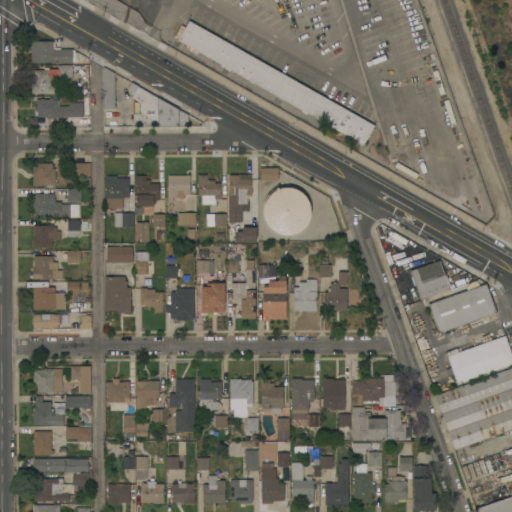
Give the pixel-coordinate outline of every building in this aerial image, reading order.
[(374,125),(363,145),(178,40),(189,21),(374,125)] [(31,63),(31,41),(54,41),(54,47),(60,47),(60,49),(73,49),(73,50),(74,50),(74,53),(77,53),(77,62),(72,62),(72,63),(31,63)] [(58,79),(58,65),(72,65),(72,79),(58,79)] [(102,109),(102,66),(114,73),(114,105),(116,105),(116,109),(102,109)] [(54,85),(54,93),(31,94),(31,83),(34,83),(34,70),(50,70),(50,76),(51,76),(51,82),(50,82),(50,85),(54,85)] [(188,126),(133,127),(133,114),(140,114),(139,103),(131,98),(134,93),(127,89),(131,82),(138,86),(138,87),(188,115),(188,126)] [(50,117),(50,119),(47,119),(47,117),(37,117),(37,116),(36,115),(36,112),(37,112),(37,111),(34,111),(34,106),(37,106),(37,99),(49,99),(49,98),(52,97),(52,99),(58,99),(58,106),(69,106),(69,103),(83,103),(83,117),(50,117)] [(55,185),(32,185),(32,163),(51,163),(51,165),(53,165),(53,167),(51,167),(51,168),(55,168),(55,185)] [(90,175),(73,175),(73,163),(90,163),(90,175)] [(278,167),(278,181),(260,181),(260,167),(278,167)] [(187,175),(187,173),(190,173),(190,176),(189,176),(190,194),(184,194),(184,200),(176,200),(176,198),(167,198),(167,189),(167,175),(187,175)] [(228,195),(229,195),(229,175),(237,175),(237,174),(251,174),(251,195),(247,195),(247,204),(241,204),(241,222),(228,222),(228,195)] [(159,200),(153,200),(153,206),(147,206),(147,208),(141,208),(141,206),(136,206),(136,176),(145,175),(145,180),(150,180),(150,184),(159,184),(159,200)] [(201,204),(201,196),(198,196),(198,185),(197,185),(197,175),(207,175),(207,179),(208,179),(208,180),(214,180),(214,183),(220,183),(220,194),(221,194),(221,200),(215,200),(215,204),(201,204)] [(106,208),(106,198),(105,198),(105,176),(117,176),(117,178),(128,178),(128,197),(123,197),(123,199),(122,199),(122,208),(106,208)] [(306,226),(303,229),(299,231),(296,233),(292,234),(288,235),(283,235),(279,234),(276,232),(272,230),(269,227),(267,224),(265,220),(264,216),(263,212),(263,208),(264,204),(266,200),(268,196),(271,193),(274,191),(278,189),(282,188),(286,187),(290,188),(294,189),(298,190),(302,193),(305,195),(307,199),(309,202),(310,206),(311,211),(310,215),(309,219),(308,222),(306,226)] [(81,189),(81,202),(67,202),(67,200),(66,200),(66,190),(67,190),(67,189),(81,189)] [(70,217),(32,217),(32,195),(35,195),(35,193),(54,193),(54,199),(55,199),(55,202),(61,202),(61,204),(70,204),(70,217)] [(134,227),(114,227),(114,213),(134,213),(134,227)] [(195,225),(194,225),(194,229),(188,229),(188,225),(183,225),(183,224),(177,224),(177,213),(195,213),(195,225)] [(226,226),(206,226),(206,213),(226,213),(226,226)] [(152,214),(164,214),(164,226),(152,226),(152,214)] [(80,219),(80,237),(67,237),(67,219),(80,219)] [(136,222),(148,222),(149,241),(140,241),(140,240),(136,240),(136,222)] [(60,240),(54,240),(54,239),(52,239),(52,248),(47,248),(47,247),(38,247),(38,248),(32,248),(32,237),(33,237),(33,225),(47,226),(47,225),(53,225),(53,227),(56,227),(56,231),(60,231),(60,240)] [(256,227),(256,242),(236,242),(236,232),(242,232),(242,227),(256,227)] [(106,262),(106,246),(132,246),(132,262),(106,262)] [(80,250),(80,263),(67,263),(67,250),(80,250)] [(148,252),(148,261),(153,261),(153,274),(145,274),(145,276),(136,275),(136,274),(134,274),(134,252),(148,252)] [(62,279),(32,279),(32,268),(33,268),(33,256),(53,256),(53,263),(55,263),(55,270),(62,270),(62,279)] [(300,276),(289,276),(289,264),(290,264),(290,256),(299,256),(299,264),(300,264),(300,276)] [(208,273),(196,273),(196,260),(208,260),(208,273)] [(238,260),(238,273),(227,273),(227,260),(238,260)] [(439,260),(450,289),(420,300),(410,271),(439,260)] [(276,264),(276,277),(257,277),(257,265),(276,264)] [(294,310),(294,297),(293,297),(293,291),(294,291),(294,287),(298,287),(298,282),(305,282),(305,279),(316,279),(316,277),(319,277),(319,264),(331,264),(331,277),(329,277),(329,279),(319,279),(319,280),(316,280),(316,311),(305,311),(305,310),(294,310)] [(165,265),(177,265),(177,278),(166,278),(165,265)] [(254,268),(254,311),(246,312),(246,307),(242,307),(242,303),(232,303),(232,287),(235,287),(235,283),(245,283),(245,268),(254,268)] [(324,311),(324,298),(324,292),(327,292),(327,288),(329,288),(329,283),(336,283),(338,281),(338,271),(347,271),(347,285),(339,285),(339,288),(347,288),(347,298),(346,298),(346,311),(324,311)] [(286,319),(269,319),(269,321),(263,321),(263,319),(263,285),(268,285),(268,281),(278,281),(278,275),(286,275),(286,319)] [(125,276),(125,281),(126,281),(126,287),(130,287),(130,313),(118,313),(118,310),(104,310),(104,276),(125,276)] [(66,294),(66,281),(79,281),(79,294),(66,294)] [(216,282),(216,291),(224,291),(224,312),(215,312),(215,308),(211,308),(211,304),(201,304),(201,287),(207,287),(207,282),(216,282)] [(486,283),(496,312),(438,333),(428,304),(486,283)] [(32,287),(55,287),(55,293),(63,292),(63,297),(64,297),(64,309),(32,309),(32,287)] [(162,312),(153,312),(153,308),(152,308),(152,307),(146,307),(146,304),(140,304),(140,288),(146,288),(146,289),(154,289),(154,292),(162,292),(162,312)] [(194,288),(194,318),(192,318),(192,319),(185,319),(185,320),(177,321),(175,320),(175,318),(170,319),(170,312),(165,312),(165,305),(170,305),(170,292),(175,292),(175,288),(194,288)] [(58,314),(59,321),(58,329),(52,329),(52,331),(47,331),(47,329),(33,329),(31,322),(32,314),(58,314)] [(471,328),(469,324),(495,314),(497,319),(471,328)] [(91,315),(91,329),(78,329),(78,315),(91,315)] [(505,335),(511,355),(511,365),(457,385),(447,356),(505,335)] [(79,379),(70,379),(70,366),(80,366),(90,366),(90,393),(79,393),(79,379)] [(454,450),(435,395),(511,367),(511,428),(473,443),(454,450)] [(37,385),(33,385),(33,376),(33,370),(43,370),(43,369),(61,369),(61,392),(53,392),(37,392),(37,385)] [(271,413),(271,408),(260,408),(260,378),(269,378),(269,383),(274,383),(274,387),(278,387),(278,386),(282,386),(282,387),(283,387),(283,408),(280,408),(280,413),(271,413)] [(291,419),(291,378),(301,378),(301,380),(313,380),(313,393),(314,393),(314,399),(312,399),(312,401),(308,401),(308,410),(307,410),(307,414),(319,414),(319,427),(307,427),(307,419),(291,419)] [(330,410),(330,408),(322,408),(322,384),(321,384),(321,378),(332,378),(332,379),(344,379),(344,410),(330,410)] [(361,381),(361,378),(383,378),(383,382),(395,382),(395,397),(384,397),(384,405),(378,405),(378,401),(362,401),(362,405),(351,405),(351,381),(361,381)] [(168,394),(174,394),(174,382),(175,382),(175,379),(194,379),(194,432),(175,432),(174,411),(180,411),(180,403),(179,403),(179,407),(168,407),(168,394)] [(210,379),(210,382),(216,382),(216,381),(221,381),(221,399),(216,399),(216,401),(217,401),(218,401),(219,402),(220,404),(221,406),(220,408),(218,411),(199,411),(198,401),(199,401),(199,379),(210,379)] [(229,379),(240,379),(250,379),(250,381),(252,381),(252,404),(252,407),(247,407),(247,417),(233,417),(233,409),(229,409),(229,379)] [(110,411),(110,402),(106,402),(106,382),(112,382),(112,380),(117,380),(117,382),(124,382),(124,381),(128,381),(128,382),(129,382),(129,402),(127,402),(127,411),(110,411)] [(136,381),(158,381),(159,398),(154,398),(154,405),(150,405),(150,410),(136,410),(136,381)] [(33,407),(35,407),(35,396),(42,396),(42,401),(51,401),(51,409),(53,409),(53,411),(54,411),(54,410),(63,410),(63,425),(33,425),(33,407)] [(91,396),(91,408),(65,408),(65,396),(91,396)] [(351,407),(362,407),(362,414),(367,414),(367,418),(384,418),(384,410),(399,410),(400,419),(400,423),(405,423),(405,440),(402,440),(402,439),(367,439),(367,438),(352,439),(351,407)] [(165,423),(151,423),(151,409),(165,409),(165,423)] [(350,427),(338,427),(338,414),(350,414),(350,427)] [(135,415),(135,428),(122,428),(122,415),(135,415)] [(215,415),(227,415),(227,428),(215,428),(215,415)] [(245,431),(245,418),(258,418),(258,431),(245,431)] [(289,440),(276,440),(276,418),(289,418),(289,440)] [(148,423),(148,429),(147,429),(147,436),(136,436),(135,423),(148,423)] [(65,427),(78,426),(78,428),(90,428),(91,441),(90,441),(90,444),(78,444),(78,442),(77,442),(77,441),(76,441),(76,439),(65,439),(65,427)] [(511,428),(511,440),(473,454),(472,449),(474,448),(473,443),(511,428)] [(51,431),(51,450),(53,450),(53,455),(33,455),(33,431),(51,431)] [(370,443),(370,449),(365,449),(365,454),(361,454),(361,453),(351,453),(351,443),(370,443)] [(244,471),(244,450),(252,450),(252,447),(258,447),(258,471),(244,471)] [(320,452),(332,452),(332,468),(320,468),(320,452)] [(381,452),(381,466),(367,466),(367,452),(381,452)] [(276,453),(288,453),(288,465),(277,465),(276,453)] [(178,469),(166,469),(166,457),(178,456),(178,469)] [(123,457),(147,457),(147,469),(146,469),(146,478),(143,478),(143,480),(135,480),(135,469),(123,469),(123,457)] [(411,457),(411,471),(399,471),(399,457),(411,457)] [(208,471),(196,470),(196,458),(208,458),(208,471)] [(69,501),(34,501),(34,491),(40,491),(40,488),(42,488),(42,478),(63,478),(63,484),(72,484),(72,473),(63,473),(63,472),(35,472),(35,459),(88,459),(88,470),(91,470),(91,473),(92,473),(92,485),(73,485),(73,493),(69,493),(69,501)] [(348,504),(339,505),(339,508),(333,508),(333,505),(325,505),(325,483),(332,483),(332,484),(337,484),(336,473),(338,473),(338,463),(340,463),(340,459),(348,459),(348,504)] [(302,462),(302,480),(306,480),(306,476),(311,476),(311,480),(315,480),(315,491),(313,491),(313,503),(304,503),(304,499),(303,499),(303,496),(297,496),(297,497),(295,497),(295,496),(291,496),(291,462),(302,462)] [(261,503),(261,463),(272,463),(273,468),(275,468),(275,480),(278,480),(278,484),(283,484),(283,500),(282,500),(282,501),(278,501),(278,500),(272,500),(272,503),(261,503)] [(371,482),(374,482),(374,484),(375,484),(375,494),(371,494),(371,503),(359,503),(359,500),(353,500),(353,473),(350,473),(350,463),(366,463),(366,473),(371,473),(371,482)] [(413,511),(413,465),(427,465),(427,478),(430,478),(431,493),(435,493),(435,511),(413,511)] [(388,484),(388,481),(391,481),(392,476),(387,476),(387,467),(395,467),(395,476),(403,476),(403,481),(406,481),(406,500),(404,500),(404,502),(398,502),(398,500),(397,500),(397,503),(384,502),(384,484),(388,484)] [(216,476),(216,481),(224,480),(225,503),(202,503),(202,485),(208,485),(208,476),(216,476)] [(230,480),(252,480),(252,501),(251,501),(251,503),(238,503),(238,501),(230,501),(230,480)] [(155,481),(155,484),(163,484),(163,504),(153,504),(153,503),(141,503),(141,484),(146,484),(146,481),(155,481)] [(118,502),(118,503),(107,503),(107,484),(116,484),(116,483),(118,483),(118,482),(121,482),(121,483),(123,483),(123,484),(130,484),(130,489),(130,502),(118,502)] [(171,502),(171,484),(178,484),(178,483),(185,483),(185,484),(194,484),(194,504),(183,504),(183,502),(171,502)] [(511,511),(477,511),(476,508),(484,506),(483,502),(493,499),(495,502),(497,501),(496,496),(511,491),(511,511)]
